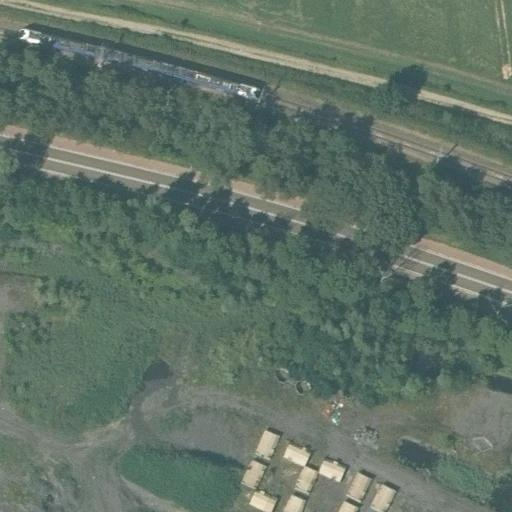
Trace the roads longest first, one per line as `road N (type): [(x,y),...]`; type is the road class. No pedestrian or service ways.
road 1 (tertiary): [(511,293),(270,213),(0,148)]
road 2 (track): [(511,117),(8,0)]
road 3 (track): [(0,422),(74,445),(103,441),(179,400),(211,399),(363,454),(475,511)]
